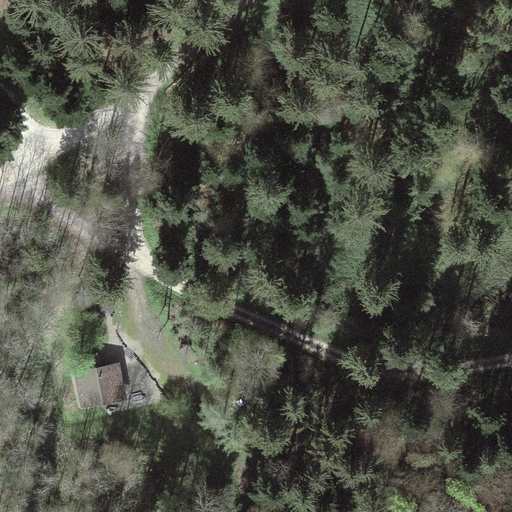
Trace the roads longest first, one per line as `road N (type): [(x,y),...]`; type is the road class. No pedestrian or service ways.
road 1 (track): [(511,359),(451,368),(328,353),(177,285),(149,257),(130,214),(126,143),(138,98),(242,0)]
road 2 (track): [(21,167),(100,243),(177,285)]
road 3 (track): [(0,178),(138,98)]
